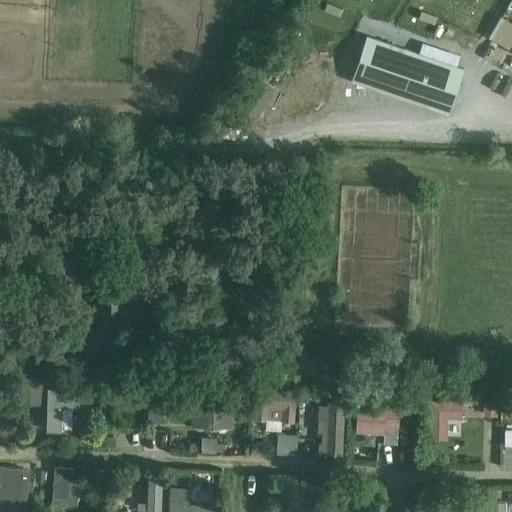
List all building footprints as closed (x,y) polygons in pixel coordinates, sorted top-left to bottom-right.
[(511,43),(511,23),(502,17),(491,37),(510,47),(511,43)] [(335,77),(344,53),(300,36),(291,61),(335,77)] [(463,68),(367,36),(352,81),(448,113),(463,68)] [(322,84),(287,70),(280,90),(285,92),(278,111),(308,122),(322,84)] [(257,78),(226,130),(243,140),(271,92),(274,88),(257,78)] [(121,349),(121,329),(122,274),(100,273),(99,328),(72,328),(72,348),(121,349)] [(156,297),(157,280),(141,280),(141,297),(156,297)] [(396,441),(397,409),(381,408),(381,418),(355,417),(353,445),(382,446),(382,441),(396,441)] [(445,450),(445,432),(461,432),(461,412),(427,413),(428,451),(445,450)] [(495,413),(481,415),(483,428),(497,426),(495,413)] [(317,416),(319,467),(340,467),(338,415),(317,416)] [(44,442),(70,442),(69,418),(43,419),(44,442)] [(117,437),(117,461),(139,461),(139,436),(117,437)] [(142,458),(163,458),(163,441),(142,441),(142,458)] [(0,477),(0,511),(24,511),(24,477),(0,477)] [(48,511),(75,511),(77,479),(50,478),(48,511)] [(83,496),(98,497),(99,483),(83,482),(83,496)] [(144,511),(160,511),(161,490),(146,490),(144,511)] [(279,511),(312,511),(313,497),(281,496),(279,511)] [(165,498),(165,511),(187,511),(187,498),(165,498)]
